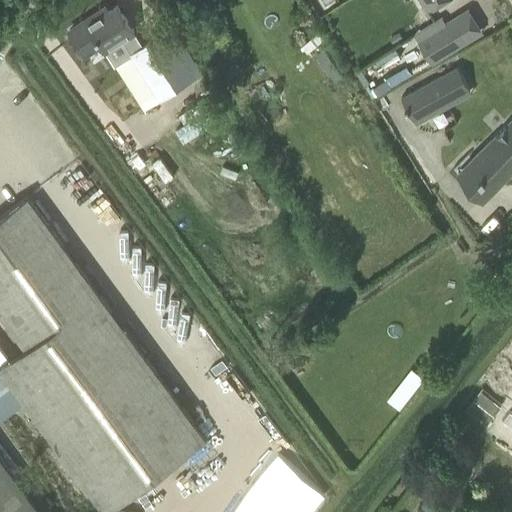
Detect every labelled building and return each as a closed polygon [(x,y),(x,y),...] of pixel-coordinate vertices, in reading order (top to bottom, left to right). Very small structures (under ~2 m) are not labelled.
[(440,0),(420,0),(426,9),(440,0)] [(131,53),(131,54),(114,65),(142,110),(191,78),(162,33),(142,46),(132,31),(117,6),(88,25),(104,49),(121,38),(131,53)] [(464,14),(415,42),(428,65),(477,38),(464,14)] [(471,92),(457,71),(403,105),(416,126),(471,92)] [(174,128),(182,141),(214,119),(205,106),(174,128)] [(511,118),(469,161),(469,162),(464,157),(453,168),(483,198),(511,169),(511,118)] [(105,511),(206,439),(27,196),(0,215),(0,312),(25,345),(0,363),(0,370),(103,511),(105,511)] [(40,511),(0,457),(0,511),(40,511)]
